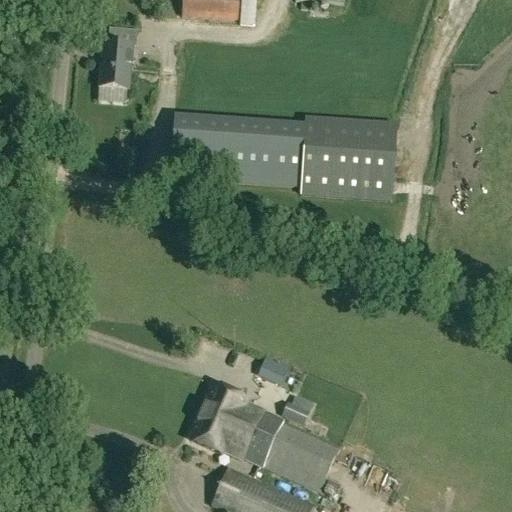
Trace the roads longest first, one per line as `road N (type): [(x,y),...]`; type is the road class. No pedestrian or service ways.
road 1 (track): [(0,150),(511,314)]
road 2 (unclassified): [(25,511),(67,0)]
